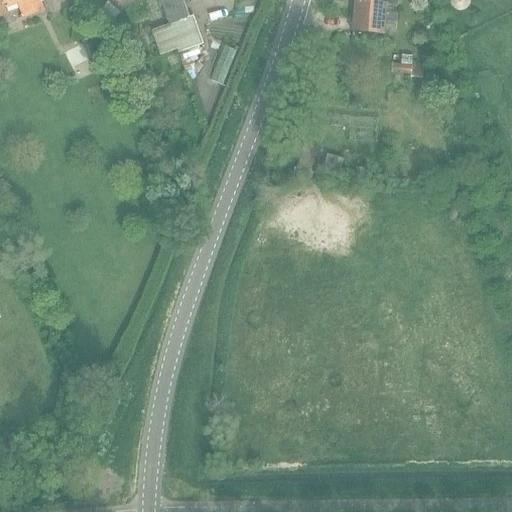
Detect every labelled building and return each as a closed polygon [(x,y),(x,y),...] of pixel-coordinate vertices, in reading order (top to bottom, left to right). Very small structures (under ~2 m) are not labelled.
[(39,0),(0,0),(0,16),(7,14),(5,8),(17,4),(22,18),(43,10),(39,0)] [(159,0),(169,27),(152,33),(160,57),(177,51),(178,55),(203,46),(193,19),(189,20),(188,17),(183,4),(181,0),(159,0)] [(395,0),(353,0),(353,18),(351,32),(351,33),(383,35),(386,3),(395,4),(395,0)] [(224,46),(210,79),(221,87),(235,55),(224,46)] [(392,63),(391,73),(410,74),(410,65),(392,63)] [(326,155),(321,174),(337,179),(342,159),(326,155)]
